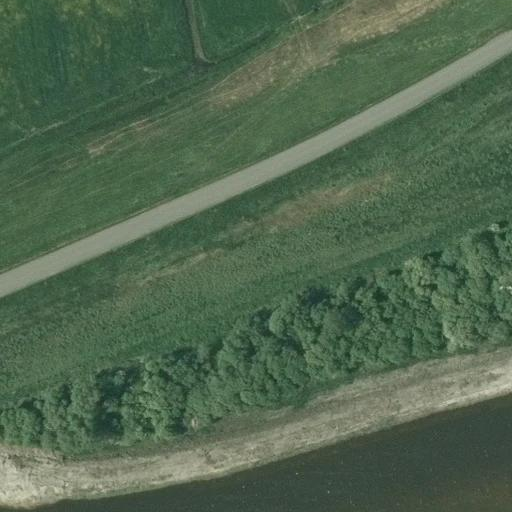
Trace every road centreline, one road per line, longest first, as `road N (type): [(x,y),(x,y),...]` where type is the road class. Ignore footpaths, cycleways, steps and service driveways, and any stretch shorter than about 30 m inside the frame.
road 1 (tertiary): [(0,286),(308,150),(511,40)]
road 2 (track): [(284,0),(319,67),(184,181),(160,217)]
